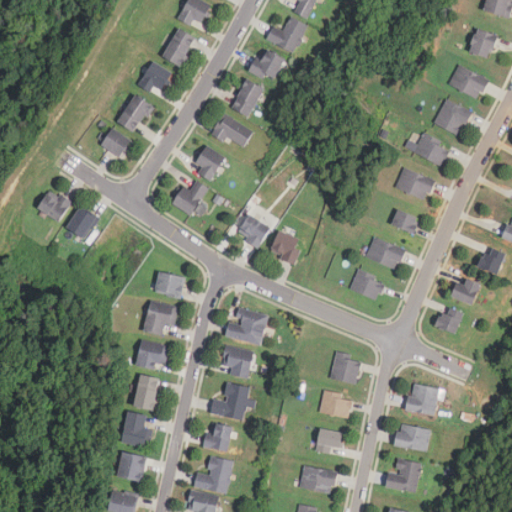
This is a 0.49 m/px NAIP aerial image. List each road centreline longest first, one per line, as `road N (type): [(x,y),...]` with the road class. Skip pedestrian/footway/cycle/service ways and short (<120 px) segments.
road 1 (residential): [(64,157),(228,269),(502,386)]
road 2 (residential): [(511,123),(396,339),(354,511)]
road 3 (residential): [(161,511),(205,319),(228,269)]
road 4 (residential): [(254,0),(130,202)]
